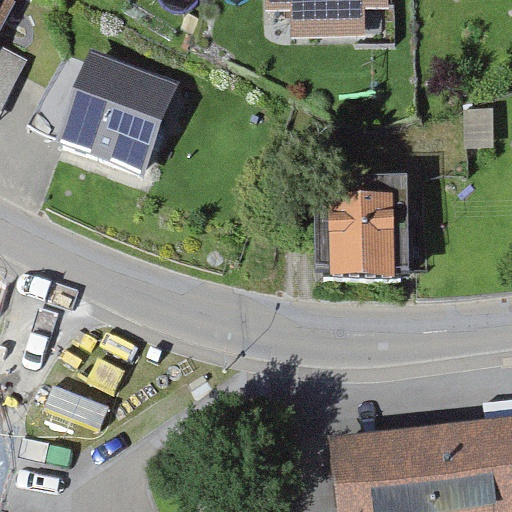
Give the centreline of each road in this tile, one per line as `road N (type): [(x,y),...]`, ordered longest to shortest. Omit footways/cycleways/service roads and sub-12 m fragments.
road 1 (tertiary): [(511,327),(380,339),(299,335),(203,313),(73,261)]
road 2 (residential): [(73,261),(0,439)]
